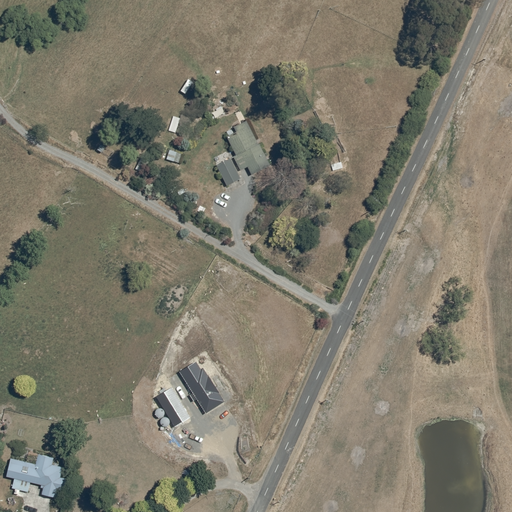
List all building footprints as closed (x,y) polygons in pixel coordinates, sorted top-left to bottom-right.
[(182,82),(184,84),(180,91),(186,94),(193,82),(188,79),(186,81),(184,79),(182,82)] [(240,106),(244,103),(241,97),(236,100),(232,93),(218,102),(227,117),(241,108),(240,106)] [(216,164),(228,187),(241,180),(237,173),(247,168),(251,177),(269,168),(264,159),(245,121),(223,133),(235,155),(216,164)] [(181,152),(168,149),(166,160),(179,163),(181,152)] [(28,492),(30,482),(43,485),(41,495),(55,498),(56,490),(64,491),(67,478),(60,476),(62,467),(52,465),(54,457),(34,453),(32,462),(8,457),(4,477),(12,478),(10,488),(13,489),(12,495),(18,496),(19,491),(28,492)]
